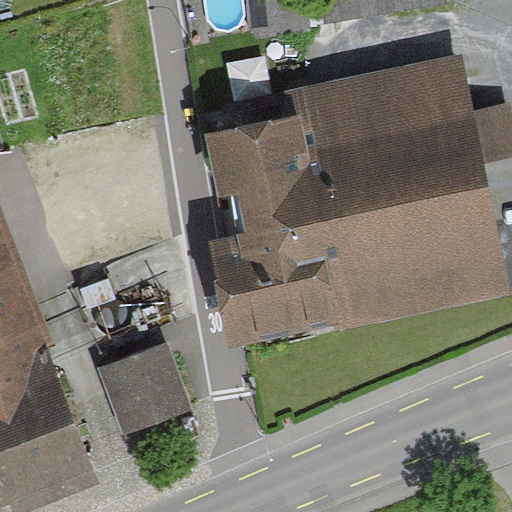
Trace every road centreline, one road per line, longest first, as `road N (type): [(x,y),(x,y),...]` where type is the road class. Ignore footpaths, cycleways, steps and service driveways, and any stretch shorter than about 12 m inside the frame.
road 1 (residential): [(252,501),(160,0)]
road 2 (secondary): [(511,397),(252,501)]
